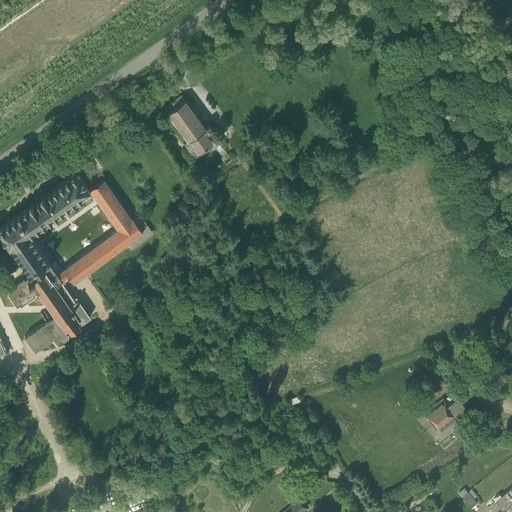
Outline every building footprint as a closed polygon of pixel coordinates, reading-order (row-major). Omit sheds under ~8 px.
[(170,103),(164,107),(188,140),(184,143),(192,154),(193,153),(196,158),(205,151),(202,148),(212,140),(217,135),(209,124),(205,127),(182,95),(176,99),(175,99),(170,103)] [(264,152),(257,156),(263,165),(270,160),(264,152)] [(67,275),(73,282),(143,232),(133,218),(131,219),(103,179),(95,185),(87,174),(82,177),(77,171),(0,226),(0,234),(9,248),(12,246),(32,274),(8,291),(18,305),(38,290),(55,314),(26,335),(37,350),(55,337),(58,340),(61,342),(64,342),(67,340),(68,336),(66,334),(71,331),(73,333),(78,329),(77,327),(91,317),(76,297),(73,299),(60,280),(67,275)] [(494,243),(488,252),(499,260),(506,251),(494,243)] [(0,334),(0,356),(9,352),(0,334)] [(444,399),(424,414),(439,433),(467,409),(457,397),(448,405),(444,399)] [(255,465),(249,471),(254,477),(260,472),(255,465)] [(503,510),(501,511),(511,511),(511,487),(495,501),(503,510)] [(468,492),(473,498),(476,496),(472,489),(468,492)] [(468,492),(462,496),(472,508),(478,503),(473,498),(468,492)] [(303,511),(308,508),(299,497),(281,511),(303,511)]
